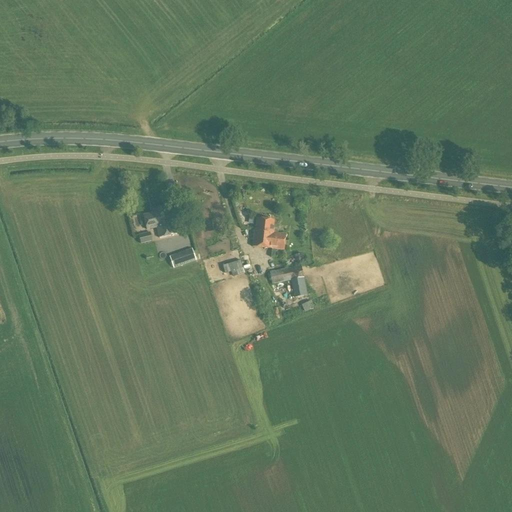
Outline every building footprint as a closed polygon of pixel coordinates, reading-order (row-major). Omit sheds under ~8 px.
[(173,226),(169,207),(153,211),(153,213),(144,216),(147,230),(157,228),(160,238),(177,234),(175,226),(173,226)] [(272,249),(274,230),(275,221),(258,219),(256,232),(254,231),(253,247),(272,249)] [(141,245),(152,242),(150,233),(138,236),(141,245)] [(173,269),(196,261),(192,249),(169,257),(173,269)] [(296,265),(303,264),(301,254),(294,256),(296,265)] [(244,274),(240,261),(223,266),(225,274),(237,270),(238,276),(244,274)] [(306,290),(301,266),(269,273),(272,285),(291,281),(293,292),(306,290)]
